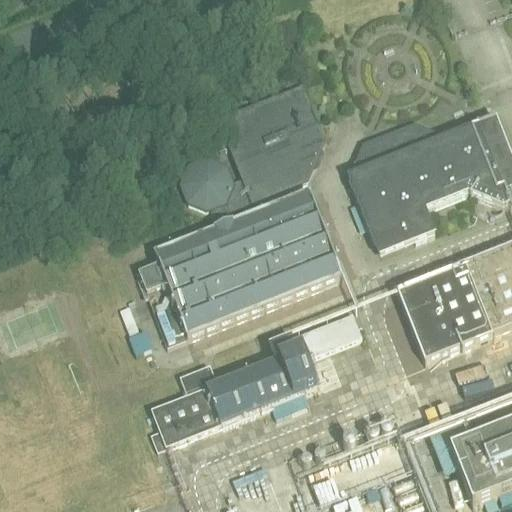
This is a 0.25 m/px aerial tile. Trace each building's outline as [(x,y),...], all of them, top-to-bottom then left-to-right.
[(376,0),(380,9),(401,0),(376,0)] [(187,209),(191,210),(205,217),(210,216),(214,228),(227,224),(226,220),(309,187),(326,148),(304,91),(218,125),(242,184),(234,188),(227,170),(207,162),(187,170),(179,191),(187,209)] [(511,210),(511,165),(496,123),(447,143),(415,129),(363,150),(349,182),(347,183),(379,264),(435,241),(426,217),(469,200),(503,215),(511,210)] [(308,197),(154,259),(159,271),(138,279),(146,300),(147,300),(167,353),(187,345),(188,346),(342,285),(308,197)] [(511,334),(511,253),(397,299),(425,370),(511,334)] [(128,315),(136,335),(145,331),(137,311),(128,315)] [(307,409),(304,401),(317,396),(305,365),(361,343),(352,320),(284,347),(289,363),(222,389),(206,395),(207,396),(188,404),(151,418),(159,438),(151,441),(157,458),(166,455),(221,433),(271,413),(274,422),(307,409)] [(479,367),(450,378),(454,389),(482,377),(479,367)] [(210,372),(180,384),(188,404),(207,396),(206,395),(222,389),(219,383),(214,384),(210,372)] [(511,432),(465,451),(463,445),(456,448),(458,453),(450,456),(472,511),(474,511),(483,508),(484,511),(496,511),(494,504),(497,503),(500,511),(502,511),(511,508),(511,432)] [(233,453),(253,446),(250,435),(229,442),(233,453)] [(330,474),(314,480),(325,511),(342,506),(330,474)] [(279,489),(268,493),(274,510),(285,507),(279,489)]
